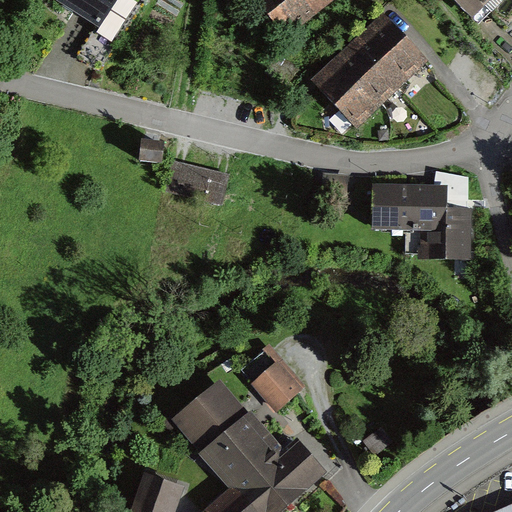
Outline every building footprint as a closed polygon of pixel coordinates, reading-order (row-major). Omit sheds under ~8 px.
[(123,0),(50,0),(101,33),(123,0)] [(270,0),(294,30),(333,0),(270,0)] [(454,0),(473,17),(489,0),(454,0)] [(381,14),(303,85),(349,134),(427,64),(381,14)] [(161,149),(138,145),(135,162),(159,166),(161,149)] [(230,174),(175,160),(168,189),(223,202),(230,174)] [(448,179),(372,176),(370,222),(417,224),(416,257),(466,259),(468,207),(447,206),(448,179)] [(304,387),(271,345),(242,368),(275,410),(304,387)] [(278,449),(218,381),(173,420),(232,487),(203,511),(279,511),(323,474),(290,438),(278,449)] [(177,511),(186,490),(147,475),(133,511),(177,511)]
